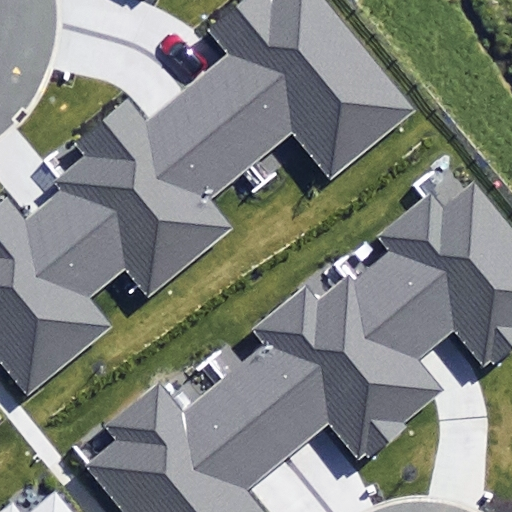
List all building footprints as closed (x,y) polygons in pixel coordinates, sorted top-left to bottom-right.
[(188,88),(252,165),(292,132),(331,180),(415,111),(322,0),(242,0),(207,29),(228,55),(188,88)] [(61,191),(124,269),(148,298),(233,229),(209,199),(252,165),(188,88),(145,123),(127,101),(75,144),(85,156),(53,181),(61,191)] [(388,252),(355,278),(419,356),(454,329),(483,365),(491,359),(495,365),(511,351),(511,226),(475,180),(443,205),(432,191),(375,235),(388,252)] [(0,367),(23,396),(108,329),(84,300),(124,269),(61,191),(22,221),(4,199),(0,202),(0,367)] [(446,390),(419,356),(355,278),(351,273),(317,300),(305,286),(252,329),(265,345),(223,379),(287,457),(329,423),(358,459),(366,454),(369,458),(407,428),(404,424),(446,390)] [(263,511),(246,490),(287,457),(223,379),(183,412),(160,383),(105,428),(116,441),(86,467),(123,511),(263,511)] [(71,511),(56,493),(31,511),(18,511),(12,504),(1,511),(71,511)]
